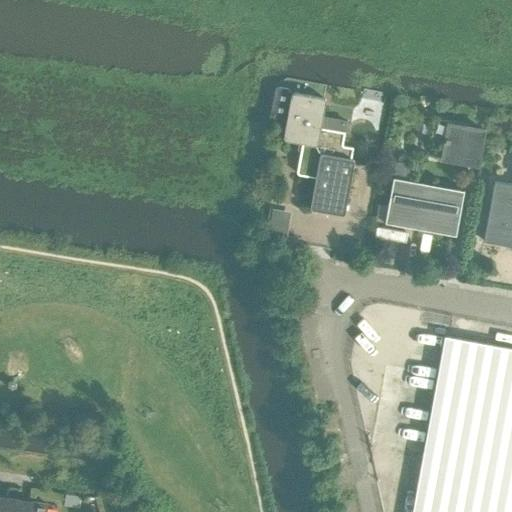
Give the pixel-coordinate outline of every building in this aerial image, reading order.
[(275,86),(271,117),(286,120),(283,134),(283,135),(283,136),(283,137),(284,137),(284,138),(285,138),(286,138),(298,141),(300,151),(297,169),(296,170),(297,171),(297,172),(298,173),(299,173),(315,176),(310,204),(310,205),(310,206),(310,207),(311,207),(312,208),(313,208),(341,213),(342,213),(343,213),(344,212),(344,211),(345,211),(345,210),(354,160),(354,159),(354,158),(353,158),(353,157),(352,157),(352,156),(351,156),(353,146),(344,144),(343,144),(343,143),(342,143),(342,142),(342,141),(344,130),(329,127),(321,126),(325,100),(325,99),(325,98),(325,97),(324,96),(323,96),(322,96),(294,91),(287,87),(275,86)] [(331,116),(329,127),(344,130),(347,119),(331,116)] [(435,117),(431,138),(446,140),(443,156),(477,163),(484,128),(466,125),(465,122),(435,117)] [(490,130),(490,131),(490,132),(491,132),(491,133),(492,134),(493,134),(493,135),(494,135),(495,135),(496,135),(497,135),(498,135),(499,135),(499,134),(500,134),(500,133),(501,133),(501,132),(501,131),(501,130),(501,129),(501,128),(501,127),(500,127),(500,126),(499,126),(499,125),(498,125),(497,125),(496,125),(496,124),(495,124),(495,125),(494,125),(493,125),(492,126),(491,126),(491,127),(491,128),(490,128),(490,129),(490,130)] [(396,160),(385,221),(405,225),(437,231),(456,234),(457,231),(456,228),(463,190),(448,187),(447,185),(411,179),(408,162),(396,160)] [(511,182),(495,179),(486,227),(485,227),(483,240),(511,244),(511,182)] [(511,511),(511,346),(442,334),(410,511),(511,511)] [(66,495),(64,505),(79,508),(81,497),(66,495)] [(45,511),(47,504),(31,501),(7,498),(4,511),(45,511)]
